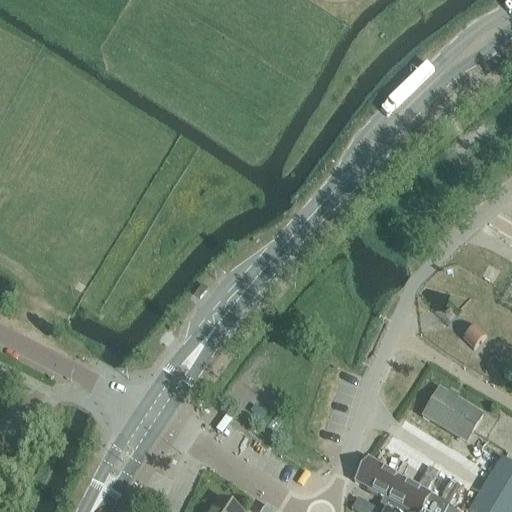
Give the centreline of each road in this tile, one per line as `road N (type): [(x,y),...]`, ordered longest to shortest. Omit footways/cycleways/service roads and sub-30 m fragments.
road 1 (tertiary): [(150,417),(242,296),(397,118),(511,18)]
road 2 (residential): [(326,511),(393,329)]
road 3 (residential): [(393,329),(416,282),(511,187)]
road 4 (residential): [(150,417),(0,337)]
road 5 (residential): [(511,401),(393,329)]
